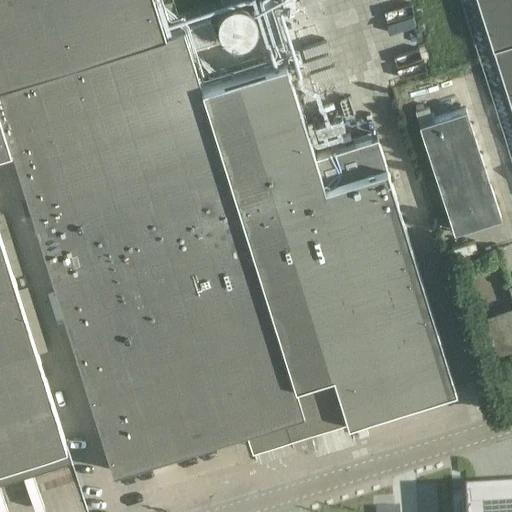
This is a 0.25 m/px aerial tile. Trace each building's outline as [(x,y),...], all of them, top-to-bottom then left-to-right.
[(0,151),(11,147),(45,254),(114,474),(248,430),(235,392),(277,378),(289,416),(303,412),(294,383),(332,371),(347,419),(455,385),(417,263),(406,267),(403,256),(414,252),(377,135),(314,155),(284,60),(201,86),(189,50),(217,41),(211,20),(183,29),(165,34),(154,0),(0,0),(0,463),(66,442),(0,232),(0,151)] [(511,0),(477,0),(511,109),(511,0)] [(413,32),(393,41),(402,63),(422,55),(413,32)] [(423,76),(401,85),(409,104),(430,96),(423,76)] [(415,112),(419,123),(433,119),(429,107),(415,112)] [(502,217),(466,108),(433,119),(419,123),(456,232),(502,217)] [(406,267),(417,263),(414,252),(403,256),(406,267)] [(469,282),(475,272),(466,267),(460,278),(469,282)] [(26,276),(19,278),(21,286),(28,284),(26,276)] [(511,287),(509,288),(511,295),(511,307),(483,317),(495,354),(511,347),(511,287)] [(433,511),(432,500),(409,503),(410,511),(433,511)] [(511,511),(511,502),(462,506),(462,511),(511,511)]
